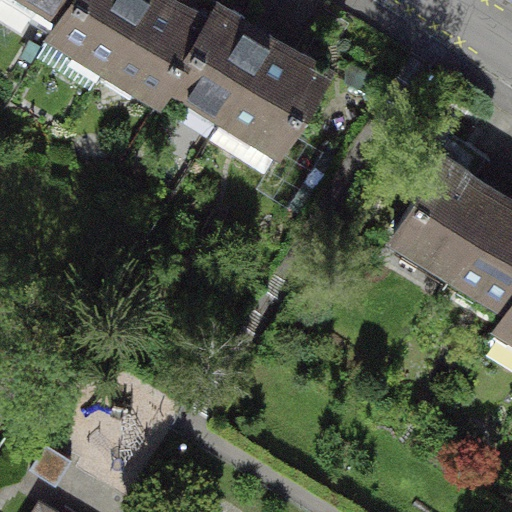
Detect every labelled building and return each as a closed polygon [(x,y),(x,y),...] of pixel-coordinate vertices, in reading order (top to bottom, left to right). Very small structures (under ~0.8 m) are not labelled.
[(81,0),(0,0),(0,1),(61,36),(81,0)] [(151,0),(85,0),(56,48),(103,77),(151,0)] [(199,27),(154,0),(151,0),(103,77),(151,106),(199,27)] [(279,41),(216,3),(162,90),(226,129),(279,41)] [(343,80),(279,41),(226,129),(289,168),(343,80)] [(510,193),(436,146),(375,240),(449,287),(510,193)] [(511,194),(510,193),(449,287),(511,327),(511,194)] [(54,511),(31,499),(23,511),(54,511)]
